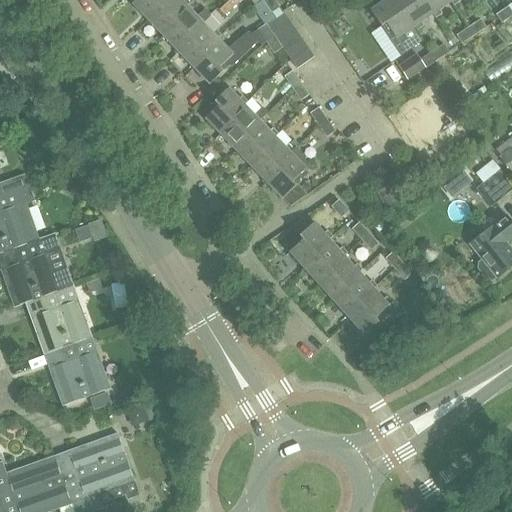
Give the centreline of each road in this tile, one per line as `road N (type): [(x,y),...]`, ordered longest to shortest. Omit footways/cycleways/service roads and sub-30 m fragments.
road 1 (residential): [(229,258),(367,167),(377,136),(319,43),(316,21),(326,0)]
road 2 (tertiary): [(184,290),(0,3)]
road 3 (residential): [(229,258),(68,0)]
road 4 (tertiary): [(283,448),(184,290)]
road 5 (secondary): [(354,466),(511,368)]
